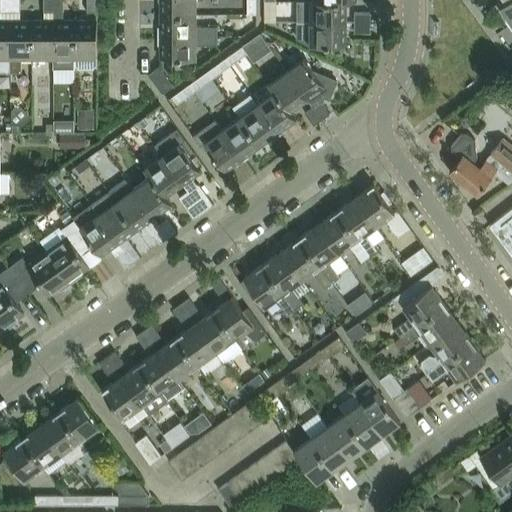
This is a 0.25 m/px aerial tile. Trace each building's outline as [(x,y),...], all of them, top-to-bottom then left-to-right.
[(0,0),(0,11),(9,12),(9,0),(0,0)] [(20,11),(19,0),(9,0),(9,12),(20,11)] [(53,12),(53,0),(42,0),(43,11),(53,12)] [(74,56),(74,19),(63,19),(62,0),(53,0),(53,12),(53,19),(53,56),(74,56)] [(96,11),(96,0),(86,0),(86,11),(96,11)] [(196,15),(195,0),(159,0),(159,15),(196,15)] [(255,14),(255,0),(246,0),(246,14),(255,14)] [(511,23),(511,22),(511,0),(507,0),(506,1),(499,5),(511,23)] [(273,9),(273,1),(263,1),(263,8),(273,9)] [(346,22),(346,1),(320,1),(296,1),(296,22),(346,22)] [(353,12),(354,22),(370,22),(370,12),(353,12)] [(216,35),(216,26),(196,26),(196,15),(159,15),(159,35),(216,35)] [(9,72),(9,19),(0,19),(0,56),(1,56),(1,72),(9,72)] [(31,56),(31,19),(9,19),(9,72),(21,72),(21,56),(31,56)] [(53,56),(53,19),(31,19),(31,56),(53,56)] [(97,65),(96,19),(74,19),(74,56),(74,65),(75,65),(78,68),(93,68),(95,65),(97,65)] [(346,44),(346,22),(296,22),(296,37),(309,44),(321,44),(321,47),(332,47),(332,44),(346,44)] [(370,32),(370,22),(354,22),(354,32),(370,32)] [(196,57),(196,45),(216,45),(216,35),(159,35),(159,57),(172,57),(172,63),(185,63),(185,57),(196,57)] [(229,65),(247,52),(241,45),(224,57),(229,65)] [(212,78),(229,65),(224,57),(206,70),(212,78)] [(318,77),(304,57),(287,70),(308,99),(313,105),(322,118),(329,113),(320,100),(322,95),(329,98),(337,80),(323,74),(318,77)] [(173,85),(159,65),(147,74),(162,93),(173,85)] [(194,90),(212,78),(206,70),(189,83),(194,90)] [(290,112),(308,99),(287,70),(263,86),(269,94),(275,90),(290,112)] [(176,103),(194,90),(189,83),(171,96),(176,103)] [(278,132),(296,120),(290,112),(275,90),(269,94),(257,103),(278,132)] [(278,132),(257,103),(250,93),(232,106),(239,116),(261,145),(278,132)] [(322,118),(313,105),(304,112),(313,125),(322,118)] [(243,158),(261,145),(239,116),(222,128),(243,158)] [(225,171),(243,158),(222,128),(214,117),(191,134),(200,146),(205,142),(225,171)] [(64,124),(54,124),(54,133),(64,133),(64,124)] [(191,178),(201,171),(188,153),(193,150),(176,128),(154,144),(161,155),(183,184),(187,191),(203,212),(211,206),(191,178)] [(459,157),(449,171),(477,193),(494,172),(509,183),(511,180),(511,179),(511,144),(502,137),(479,166),(472,161),(476,156),(472,141),(464,134),(459,135),(450,145),(451,150),(459,157)] [(166,196),(183,184),(161,155),(144,167),(150,175),(166,196)] [(153,218),(172,204),(166,196),(150,175),(133,187),(132,188),(153,218)] [(136,230),(153,218),(132,188),(133,187),(126,178),(108,191),(136,230)] [(393,203),(384,191),(381,194),(373,183),(355,196),(376,225),(386,218),(398,234),(410,226),(397,208),(394,211),(390,205),(393,203)] [(127,237),(136,230),(108,191),(91,203),(119,243),(123,249),(133,262),(141,256),(127,237)] [(187,191),(180,196),(195,217),(203,212),(187,191)] [(376,225),(355,196),(336,210),(369,255),(377,249),(365,233),(376,225)] [(101,256),(119,243),(91,203),(72,217),(73,219),(74,218),(93,245),(101,256)] [(511,206),(490,224),(511,253),(511,206)] [(369,255),(336,210),(318,223),(339,252),(349,244),(361,261),(369,255)] [(79,273),(89,266),(81,255),(93,245),(74,218),(73,219),(60,229),(65,236),(47,249),(71,282),(81,275),(79,273)] [(176,231),(166,218),(158,224),(168,237),(176,231)] [(339,252),(318,223),(299,237),(332,282),(340,276),(328,260),(339,252)] [(168,237),(158,224),(150,230),(160,243),(168,237)] [(332,282),(299,237),(281,250),(287,258),(302,279),(312,271),(324,288),(332,282)] [(410,274),(432,258),(423,245),(401,261),(410,274)] [(59,290),(71,282),(47,249),(27,264),(21,256),(8,265),(28,293),(41,284),(49,295),(58,288),(59,290)] [(123,249),(115,255),(125,268),(133,262),(123,249)] [(302,279),(287,258),(281,250),(262,263),(295,309),(303,303),(291,286),(302,279)] [(295,309),(262,263),(243,277),(244,278),(240,282),(260,309),(275,298),(287,314),(295,309)] [(28,293),(8,265),(0,271),(0,322),(5,329),(16,321),(14,319),(24,312),(16,302),(28,293)] [(227,288),(218,275),(210,281),(219,294),(227,288)] [(445,303),(431,284),(402,305),(416,324),(445,303)] [(366,292),(348,305),(355,314),(374,301),(366,292)] [(266,332),(247,306),(242,309),(232,295),(213,308),(234,338),(244,331),(255,340),(266,332)] [(198,310),(188,296),(181,302),(190,315),(198,310)] [(190,315),(181,302),(172,308),(186,328),(175,336),(196,365),(216,351),(195,322),(195,321),(190,315)] [(458,321),(445,303),(416,324),(429,342),(458,321)] [(213,308),(195,321),(195,322),(216,351),(223,361),(241,347),(234,338),(213,308)] [(399,337),(413,327),(407,319),(393,328),(399,337)] [(472,340),(458,321),(429,342),(436,352),(433,354),(429,354),(421,360),(420,364),(426,373),(440,363),(443,361),(472,340)] [(161,336),(151,323),(143,329),(153,342),(161,336)] [(405,345),(419,335),(413,327),(399,337),(405,345)] [(153,342),(143,329),(135,335),(145,348),(153,342)] [(196,365),(175,336),(157,349),(178,378),(196,365)] [(327,357),(344,344),(339,336),(321,349),(327,357)] [(485,359),(472,340),(443,361),(456,380),(485,359)] [(178,378),(157,349),(138,363),(159,392),(160,391),(178,378)] [(310,369),(327,357),(321,349),(305,361),(310,369)] [(114,350),(106,356),(116,369),(124,363),(114,350)] [(403,378),(416,372),(407,350),(394,356),(403,378)] [(116,369),(106,356),(98,362),(112,381),(102,389),(123,418),(129,426),(147,413),(120,375),(116,369)] [(294,381),(310,369),(305,361),(288,373),(294,381)] [(159,392),(138,363),(120,375),(147,413),(149,414),(167,401),(160,391),(159,392)] [(432,380),(445,371),(440,363),(426,373),(432,380)] [(400,384),(390,370),(379,378),(389,392),(400,384)] [(278,392),(294,381),(288,373),(272,384),(278,392)] [(400,421),(367,376),(350,388),(360,401),(382,433),(400,421)] [(262,404),(278,392),(272,384),(256,396),(262,404)] [(421,405),(407,387),(392,397),(406,416),(421,405)] [(175,412),(189,406),(184,395),(170,402),(175,412)] [(98,425),(78,396),(59,410),(80,438),(98,425)] [(270,415),(262,404),(256,396),(246,403),(260,422),(270,415)] [(382,433),(360,401),(343,413),(366,445),(382,433)] [(260,422),(246,403),(237,410),(251,429),(260,422)] [(87,448),(80,438),(59,410),(40,424),(66,460),(68,462),(87,448)] [(251,429),(237,410),(227,417),(241,436),(251,429)] [(160,413),(149,420),(161,438),(171,431),(160,413)] [(366,445),(343,413),(327,425),(350,457),(366,445)] [(241,436),(227,417),(217,424),(231,443),(241,436)] [(66,460),(40,424),(22,437),(43,466),(48,473),(66,460)] [(231,443),(217,424),(207,431),(221,450),(231,443)] [(350,457),(327,425),(310,437),(333,469),(350,457)] [(221,450),(207,431),(198,438),(212,457),(221,450)] [(162,454),(147,433),(135,441),(150,462),(162,454)] [(511,434),(481,457),(499,483),(492,488),(501,499),(511,491),(511,434)] [(43,466),(22,437),(3,450),(7,455),(2,459),(19,483),(43,466)] [(316,481),(333,469),(310,437),(293,449),(300,458),(316,481)] [(212,457),(198,438),(188,445),(202,464),(212,457)] [(300,458),(293,449),(286,439),(276,446),(287,461),(290,465),(300,458)] [(202,464),(188,445),(178,452),(192,471),(202,464)] [(290,465),(287,461),(276,446),(266,453),(280,472),(290,465)] [(192,471),(178,452),(168,459),(182,478),(192,471)] [(280,472),(266,453),(257,460),(271,479),(280,472)] [(271,479),(257,460),(247,467),(261,486),(271,479)] [(261,486),(247,467),(237,474),(251,493),(261,486)] [(251,493),(237,474),(227,481),(241,500),(251,493)] [(241,500),(227,481),(217,488),(231,508),(241,500)] [(63,504),(63,494),(34,494),(34,504),(63,504)] [(91,504),(91,494),(63,494),(63,504),(91,504)] [(120,504),(120,494),(91,494),(91,504),(120,504)] [(148,504),(148,494),(120,494),(120,504),(148,504)] [(336,511),(353,511),(355,501),(339,498),(336,511)]
